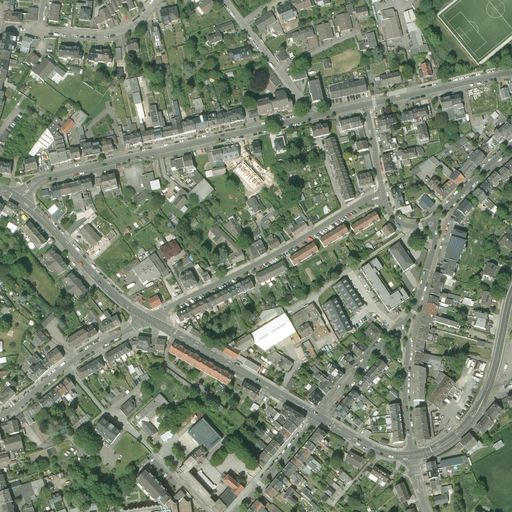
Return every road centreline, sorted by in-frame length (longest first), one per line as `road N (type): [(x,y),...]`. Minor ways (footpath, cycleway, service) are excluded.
road 1 (tertiary): [(310,118),(41,179),(19,199)]
road 2 (residential): [(384,197),(359,203),(187,298)]
road 3 (residential): [(209,511),(66,365)]
road 4 (primary): [(511,299),(494,376),(476,413),(444,445),(412,456)]
road 5 (primary): [(318,417),(149,319)]
road 6 (primary): [(149,319),(103,285),(19,199)]
road 7 (tertiary): [(511,72),(365,105)]
road 8 (residential): [(310,118),(221,0)]
road 9 (residential): [(412,456),(408,342),(398,329)]
road 10 (residential): [(40,30),(104,36),(135,24),(155,0)]
road 11 (residential): [(318,417),(236,511)]
